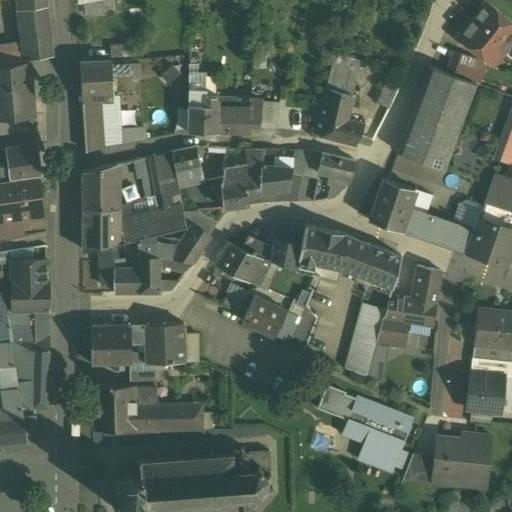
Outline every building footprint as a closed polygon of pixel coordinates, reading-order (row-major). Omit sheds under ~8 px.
[(21,0),(22,5),(20,5),(21,7),(22,7),(24,25),(48,21),(45,0),(21,0)] [(511,23),(485,1),(458,35),(493,63),(511,39),(511,23)] [(24,25),(21,25),(23,41),(25,58),(28,58),(52,54),(48,21),(24,25)] [(23,41),(0,45),(0,67),(28,61),(28,58),(25,58),(23,41)] [(135,54),(135,44),(112,45),(112,55),(135,54)] [(477,57),(454,49),(446,72),(469,80),(477,57)] [(28,61),(0,67),(0,118),(32,116),(34,116),(29,61),(28,61)] [(111,62),(79,63),(81,97),(80,97),(80,101),(82,101),(82,103),(101,102),(107,102),(106,95),(113,94),(112,76),(111,64),(111,62)] [(138,63),(111,64),(112,76),(130,75),(130,80),(139,80),(138,63)] [(429,66),(397,152),(444,169),(475,83),(469,80),(446,72),(429,66)] [(356,78),(346,76),(345,79),(329,75),(326,88),(352,95),(354,86),(356,78)] [(397,89),(385,84),(377,102),(389,107),(397,89)] [(352,95),(326,88),(314,133),(356,144),(363,124),(345,119),(352,95)] [(101,102),(103,148),(122,144),(120,131),(118,104),(117,94),(113,94),(106,95),(107,102),(101,102)] [(218,96),(203,95),(203,105),(188,105),(188,108),(187,129),(187,131),(217,132),(218,96)] [(250,108),(237,107),(239,97),(218,96),(217,132),(250,132),(250,126),(259,127),(262,100),(250,99),(249,104),(251,105),(250,108)] [(279,102),(262,100),(259,127),(277,128),(279,102)] [(101,102),(82,103),(85,152),(103,148),(101,102)] [(129,103),(118,104),(120,131),(131,129),(129,103)] [(188,108),(176,108),(175,129),(187,129),(188,108)] [(32,116),(0,119),(0,122),(2,134),(34,130),(32,116)] [(131,129),(120,131),(122,144),(146,140),(143,127),(131,129)] [(37,143),(0,148),(0,180),(37,176),(42,175),(37,143)] [(200,164),(196,146),(172,151),(173,156),(175,170),(200,164)] [(263,149),(252,149),(252,164),(261,162),(263,149)] [(308,150),(294,150),(290,166),(292,166),(291,172),(302,175),(308,150)] [(322,153),(308,150),(302,175),(317,177),(318,172),(317,172),(322,153)] [(354,160),(322,153),(317,172),(318,172),(350,179),(354,160)] [(173,156),(155,160),(158,185),(160,193),(156,194),(159,209),(181,204),(179,188),(175,170),(173,156)] [(140,158),(134,160),(137,178),(143,177),(141,162),(140,158)] [(155,160),(141,162),(143,177),(145,187),(158,185),(155,160)] [(252,164),(225,168),(223,183),(260,177),(261,163),(261,162),(252,164)] [(223,183),(220,183),(222,209),(248,204),(248,193),(287,189),(291,172),(292,166),(290,166),(261,163),(260,177),(223,183)] [(116,164),(82,172),(82,208),(116,208),(116,164)] [(200,164),(175,170),(179,188),(204,182),(200,164)] [(511,181),(493,175),(473,234),(474,234),(467,253),(503,266),(511,240),(511,181)] [(37,176),(0,180),(0,221),(18,219),(20,219),(43,216),(37,176)] [(415,189),(383,178),(368,219),(400,230),(407,211),(415,189)] [(181,204),(159,209),(154,215),(121,223),(125,241),(136,239),(155,234),(186,227),(181,204)] [(116,208),(82,208),(82,252),(98,248),(112,245),(116,244),(116,208)] [(473,234),(407,211),(400,230),(467,253),(474,234),(473,234)] [(0,240),(22,237),(20,219),(18,219),(0,221),(0,240)] [(294,224),(276,222),(273,238),(290,241),(294,224)] [(304,225),(294,224),(290,241),(300,243),(301,243),(305,225),(304,225)] [(192,225),(179,243),(155,243),(155,255),(159,256),(172,256),(192,262),(209,237),(192,225)] [(345,233),(304,225),(305,225),(301,243),(297,259),(345,270),(353,236),(345,233)] [(155,234),(136,239),(138,255),(155,255),(155,243),(155,234)] [(290,241),(273,238),(272,246),(248,234),(242,248),(254,254),(262,257),(272,260),(279,263),(295,268),(300,243),(290,241)] [(371,244),(353,236),(345,270),(359,275),(371,244)] [(136,239),(125,241),(127,259),(139,258),(138,255),(136,239)] [(242,248),(227,241),(213,264),(249,281),(256,268),(262,257),(254,254),(242,248)] [(400,255),(371,244),(359,275),(391,288),(400,255)] [(112,245),(98,248),(99,259),(113,259),(112,245)] [(155,255),(138,255),(139,258),(138,268),(138,292),(159,292),(159,280),(159,266),(159,256),(155,255)] [(192,262),(172,256),(159,256),(159,266),(185,272),(192,262)] [(272,260),(262,257),(256,268),(266,272),(268,267),(272,260)] [(139,258),(127,259),(127,268),(138,268),(139,258)] [(113,259),(99,259),(101,285),(113,285),(113,268),(113,259)] [(279,263),(272,260),(268,267),(276,269),(279,263)] [(46,261),(11,261),(12,312),(34,312),(47,312),(46,261)] [(440,270),(417,266),(412,300),(411,302),(434,306),(440,270)] [(127,268),(113,268),(113,285),(113,292),(138,292),(138,268),(127,268)] [(178,281),(159,280),(159,292),(160,292),(170,291),(178,281)] [(199,296),(223,302),(225,292),(202,286),(199,296)] [(310,293),(303,290),(297,302),(304,305),(310,293)] [(4,292),(0,292),(0,367),(15,366),(11,340),(4,292)] [(286,310),(255,295),(255,296),(254,296),(243,320),(284,340),(287,334),(291,336),(295,327),(291,325),(295,315),(286,310)] [(412,300),(388,296),(385,307),(383,316),(408,321),(431,324),(434,306),(411,302),(412,300)] [(365,300),(347,366),(366,377),(376,340),(383,316),(385,307),(365,300)] [(511,311),(477,307),(473,344),(501,347),(511,348),(511,311)] [(307,309),(295,337),(306,341),(315,319),(307,309)] [(49,342),(49,312),(47,312),(34,312),(35,341),(49,342)] [(408,321),(383,316),(376,340),(404,345),(408,321)] [(182,323),(144,324),(145,342),(145,358),(145,363),(183,362),(182,331),(182,323)] [(144,324),(90,325),(91,365),(132,364),(131,343),(145,342),(144,324)] [(198,331),(182,331),(183,362),(198,362),(198,331)] [(35,341),(11,340),(15,366),(18,383),(17,383),(21,407),(30,407),(35,341)] [(49,342),(35,341),(30,407),(47,408),(50,342),(49,342)] [(501,347),(473,344),(472,357),(500,360),(501,347)] [(511,348),(501,347),(500,360),(511,360),(511,348)] [(511,360),(500,360),(472,357),(470,372),(505,376),(511,376),(511,360)] [(15,366),(0,367),(0,381),(4,409),(0,408),(0,443),(26,441),(25,436),(22,418),(21,407),(17,383),(18,383),(15,366)] [(155,385),(155,372),(129,372),(129,385),(134,385),(155,385)] [(470,372),(469,372),(465,407),(501,411),(505,376),(470,372)] [(155,385),(134,385),(129,385),(92,386),(92,430),(156,429),(155,410),(155,385)] [(319,408),(348,419),(355,399),(326,388),(319,408)] [(413,417),(356,396),(355,399),(348,419),(342,433),(363,441),(357,457),(392,471),(413,417)] [(175,429),(175,410),(155,410),(156,429),(175,429)] [(202,429),(202,410),(175,410),(175,429),(202,429)] [(35,416),(22,418),(25,436),(38,433),(35,416)] [(472,439),(435,436),(433,454),(431,480),(486,486),(491,435),(472,433),(472,439)] [(192,451),(192,456),(178,458),(177,453),(174,453),(174,458),(160,459),(160,454),(157,454),(157,459),(140,461),(136,457),(134,459),(138,463),(139,477),(134,478),(131,475),(126,475),(124,478),(119,479),(118,474),(115,474),(115,479),(115,480),(110,480),(110,483),(115,483),(117,504),(112,504),(112,507),(117,507),(117,511),(121,511),(121,507),(141,506),(141,511),(253,511),(254,511),(251,511),(250,507),(254,507),(253,504),(250,505),(249,497),(258,496),(260,501),(263,500),(261,495),(266,489),(271,490),(272,487),(267,485),(267,477),(271,475),(270,472),(269,450),(249,451),(246,452),(242,449),(243,446),(241,445),(240,449),(235,449),(234,446),(231,447),(233,450),(229,454),(213,455),(212,450),(209,450),(209,455),(195,456),(195,451),(192,451)] [(433,454),(412,452),(402,478),(431,480),(433,454)] [(467,511),(470,507),(454,498),(446,511),(467,511)]
